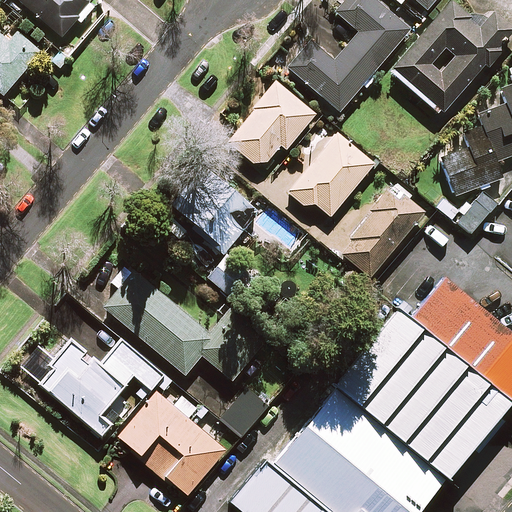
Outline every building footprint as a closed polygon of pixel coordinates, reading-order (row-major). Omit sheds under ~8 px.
[(16,0),(60,38),(76,20),(79,22),(93,7),(87,2),(88,0),(87,0),(16,0)] [(407,31),(371,0),(345,0),(334,13),(356,32),(331,61),(308,42),(286,68),(338,112),(362,84),(365,87),(375,75),(372,72),(407,31)] [(412,0),(425,10),(433,0),(412,0)] [(477,26),(450,1),(389,69),(438,114),(483,65),(486,67),(500,51),(496,48),(511,30),(511,23),(494,7),(477,26)] [(4,39),(0,35),(0,94),(1,96),(39,52),(13,30),(4,39)] [(461,131),(466,147),(440,157),(454,195),(500,178),(494,163),(511,155),(511,66),(511,67),(511,83),(497,89),(501,101),(475,110),(480,124),(461,131)] [(225,144),(249,163),(264,163),(278,145),(284,150),(313,114),(274,82),(225,144)] [(372,164),(335,133),(287,193),(306,208),(311,202),(329,216),(372,164)] [(256,214),(206,168),(171,206),(221,252),(256,214)] [(421,212),(389,186),(337,252),(369,278),(421,212)] [(495,205),(482,193),(455,221),(468,233),(495,205)] [(226,253),(205,276),(235,303),(255,280),(226,253)] [(207,332),(125,265),(110,283),(118,289),(102,308),(183,375),(199,355),(230,381),(266,338),(228,306),(207,332)] [(511,332),(446,278),(412,319),(511,401),(511,332)] [(401,310),(337,386),(447,478),(511,401),(412,319),(401,310)] [(162,375),(121,340),(99,366),(67,339),(46,364),(43,361),(30,376),(99,435),(109,423),(98,414),(131,375),(149,390),(162,375)] [(331,511),(418,511),(447,478),(337,386),(273,463),(331,511)] [(267,405),(245,387),(218,419),(240,437),(267,405)] [(172,406),(154,391),(115,439),(184,496),(223,449),(186,419),(195,408),(180,396),(172,406)] [(331,511),(273,463),(267,459),(233,500),(247,511),(331,511)]
